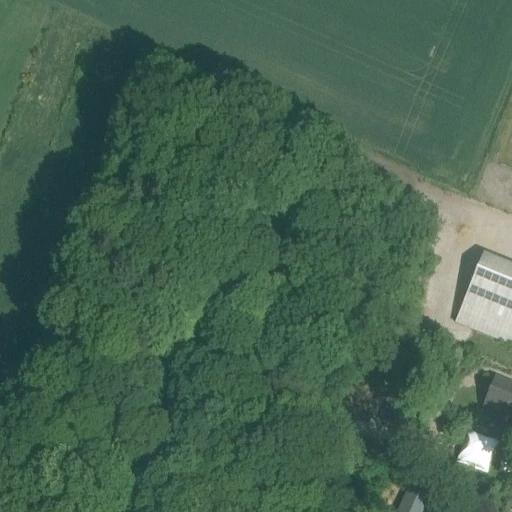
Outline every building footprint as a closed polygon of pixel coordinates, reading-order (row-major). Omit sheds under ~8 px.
[(457,323),(511,345),(511,268),(484,257),(476,276),(457,323)] [(405,351),(400,367),(412,371),(417,355),(405,351)] [(491,419),(495,411),(511,417),(511,383),(495,376),(480,415),(491,419)] [(367,440),(356,466),(373,473),(384,447),(367,440)] [(403,450),(394,471),(414,480),(399,511),(422,511),(427,503),(441,473),(422,464),(423,460),(403,450)] [(498,488),(491,503),(502,508),(509,493),(498,488)]
